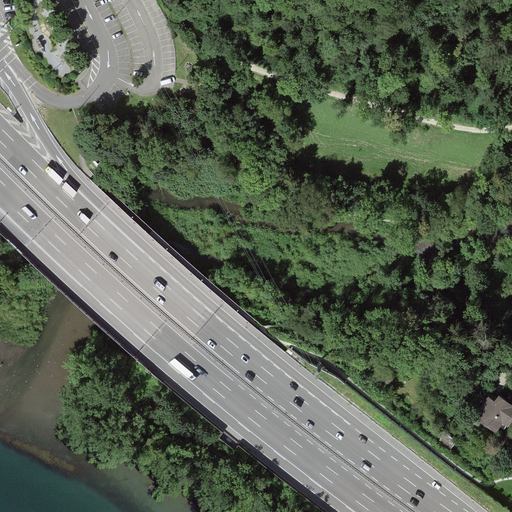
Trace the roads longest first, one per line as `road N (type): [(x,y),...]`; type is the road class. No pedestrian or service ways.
road 1 (track): [(133,188),(161,151),(214,136),(272,199),(298,214),(359,214),(445,233),(466,232),(511,205)]
road 2 (motorway): [(444,511),(311,413),(134,263)]
road 3 (track): [(511,127),(431,119),(254,68),(219,53),(167,0)]
road 4 (motorway): [(92,275),(379,511)]
road 5 (motorway): [(134,263),(16,88)]
road 6 (motorway): [(134,263),(0,133)]
road 7 (track): [(133,188),(79,239),(10,259)]
road 8 (motorway): [(0,187),(92,275)]
